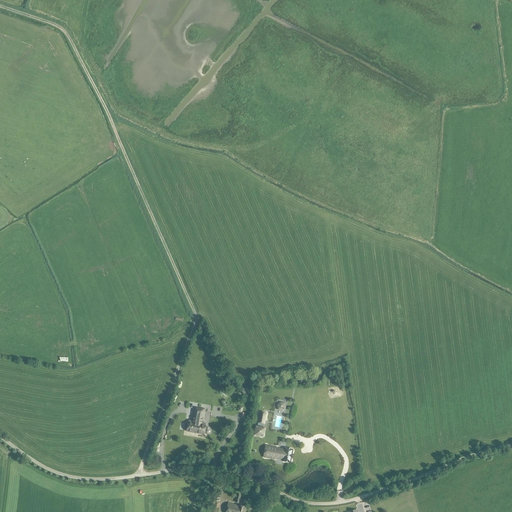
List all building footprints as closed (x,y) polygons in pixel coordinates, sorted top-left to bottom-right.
[(330,378),(331,386),(343,385),(342,382),(336,382),(336,375),(333,376),(333,378),(330,378)] [(249,395),(246,388),(241,390),(245,397),(249,395)] [(285,403),(280,402),(276,405),(278,410),(283,411),(286,408),(285,403)] [(188,424),(186,423),(185,430),(187,430),(187,431),(196,433),(200,409),(195,408),(192,421),(189,421),(189,423),(188,423),(188,424)] [(205,409),(200,409),(196,433),(204,434),(204,433),(207,434),(208,427),(206,427),(206,426),(205,426),(206,424),(202,423),(205,409)] [(258,423),(264,424),(265,424),(267,413),(260,412),(258,423)] [(264,438),(266,428),(256,426),(254,436),(264,438)] [(283,461),(291,462),(293,450),(285,448),(285,450),(278,449),(278,448),(266,446),(264,457),(276,460),(276,458),(283,460),(283,461)] [(244,511),(246,507),(228,503),(226,511),(244,511)]
